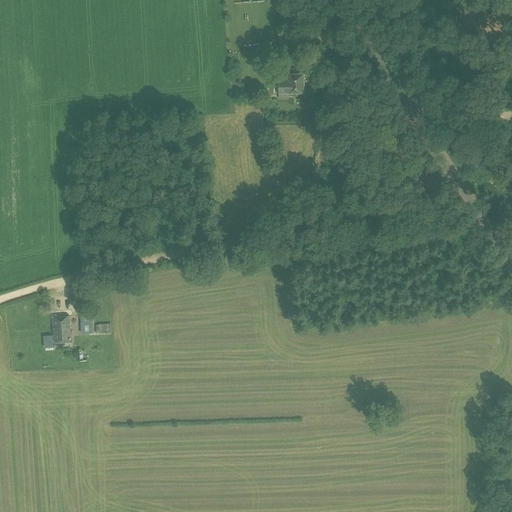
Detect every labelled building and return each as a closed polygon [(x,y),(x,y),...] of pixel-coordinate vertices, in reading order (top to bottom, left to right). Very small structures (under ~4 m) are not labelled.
[(290,30),(292,50),(299,49),(297,29),(290,30)] [(287,80),(273,80),(273,86),(278,86),(278,93),(278,97),(288,97),(288,93),(294,93),(294,94),(304,93),(303,80),(303,74),(287,75),(287,80)] [(92,318),(89,318),(89,314),(81,314),(81,334),(89,333),(93,332),(92,318)] [(52,317),(53,323),(54,336),(54,343),(71,341),(69,316),(62,316),(52,317)] [(111,324),(96,325),(96,333),(112,332),(111,324)]
